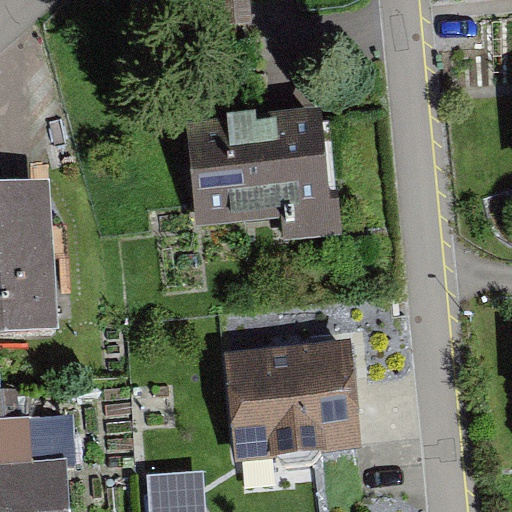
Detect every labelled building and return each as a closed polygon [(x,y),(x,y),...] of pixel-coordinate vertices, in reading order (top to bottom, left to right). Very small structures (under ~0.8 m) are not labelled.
[(195,0),(199,29),(255,23),(252,0),(195,0)] [(323,107),(187,121),(198,228),(282,219),(284,241),(345,235),(341,198),(332,199),(323,107)] [(50,180),(0,183),(0,330),(59,327),(50,180)] [(352,338),(225,353),(238,461),(364,446),(352,338)] [(0,391),(0,511),(66,511),(64,463),(31,465),(28,419),(18,420),(16,391),(0,391)] [(207,511),(205,471),(148,474),(149,511),(207,511)]
